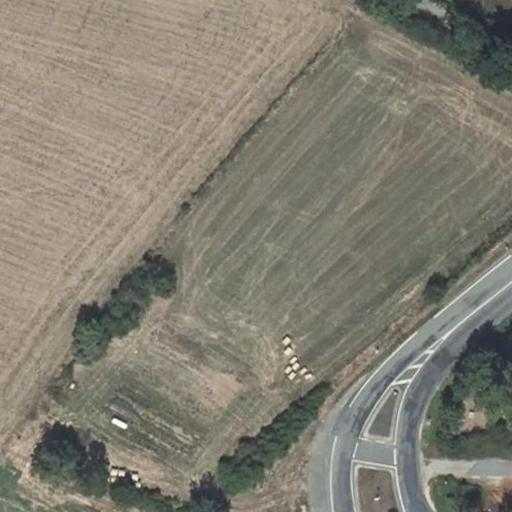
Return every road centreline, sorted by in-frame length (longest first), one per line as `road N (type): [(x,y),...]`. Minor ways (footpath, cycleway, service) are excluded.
road 1 (tertiary): [(452,330),(374,393),(351,446),(348,511)]
road 2 (tertiary): [(417,511),(407,459),(419,394),(452,330)]
road 3 (unclassified): [(511,66),(383,0)]
